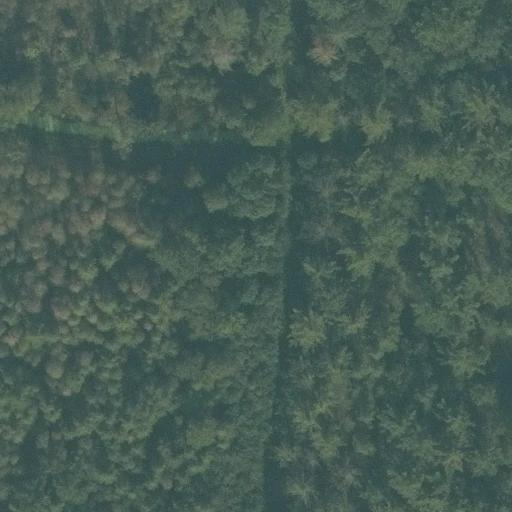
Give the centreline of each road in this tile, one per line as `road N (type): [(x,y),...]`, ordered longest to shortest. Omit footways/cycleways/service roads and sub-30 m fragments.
road 1 (track): [(258,511),(302,73)]
road 2 (track): [(210,74),(0,67)]
road 3 (track): [(302,73),(511,68)]
